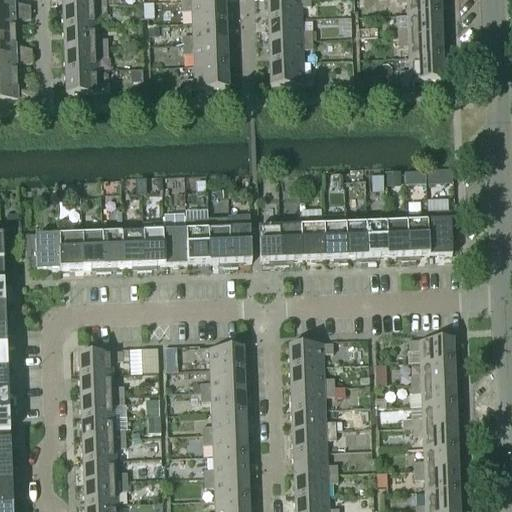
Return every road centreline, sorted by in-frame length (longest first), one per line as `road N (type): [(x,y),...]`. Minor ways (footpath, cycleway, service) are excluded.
road 1 (residential): [(53,511),(37,489),(52,439),(51,332),(65,319),(266,312)]
road 2 (residential): [(266,312),(505,301)]
road 3 (tertiary): [(505,301),(497,95)]
road 4 (residential): [(269,511),(266,312)]
road 5 (tertiary): [(511,439),(505,301)]
